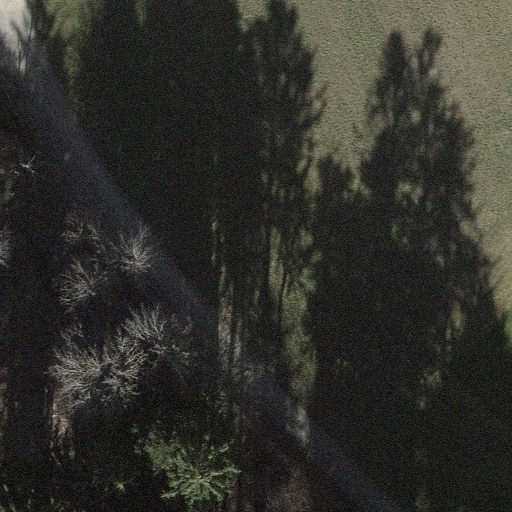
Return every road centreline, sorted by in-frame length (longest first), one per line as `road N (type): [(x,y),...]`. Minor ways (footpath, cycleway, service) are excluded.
road 1 (track): [(66,136),(119,229),(284,416),(383,511)]
road 2 (track): [(3,9),(66,136)]
